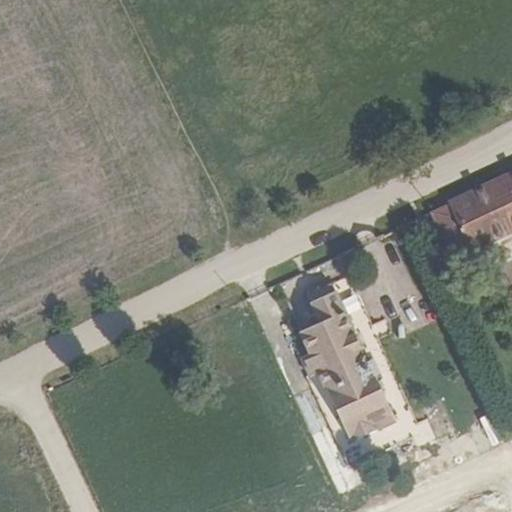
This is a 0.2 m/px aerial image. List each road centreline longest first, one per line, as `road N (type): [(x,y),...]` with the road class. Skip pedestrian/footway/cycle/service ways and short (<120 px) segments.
road 1 (unclassified): [(24,385),(511,155)]
road 2 (unclassified): [(83,511),(24,385)]
